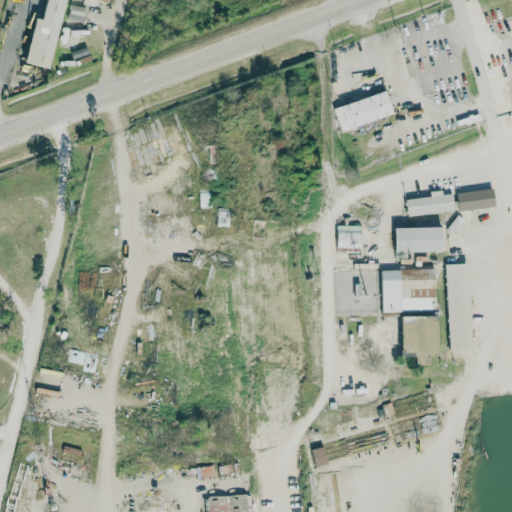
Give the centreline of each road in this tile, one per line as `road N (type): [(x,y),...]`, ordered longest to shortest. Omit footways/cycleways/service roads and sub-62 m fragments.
road 1 (residential): [(99,511),(129,257),(114,96)]
road 2 (tertiary): [(0,139),(366,0)]
